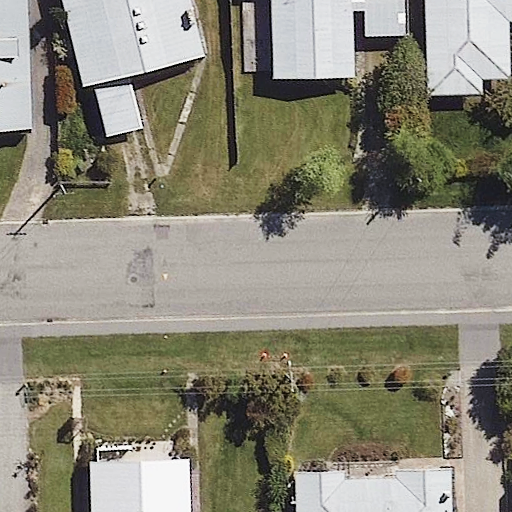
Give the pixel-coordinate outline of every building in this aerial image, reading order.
[(25,0),(0,0),(0,130),(30,129),(25,0)] [(56,0),(77,86),(86,84),(98,132),(143,122),(132,73),(203,57),(189,0),(56,0)] [(265,0),(266,80),(352,80),(352,37),(402,37),(402,0),(265,0)] [(511,0),(418,0),(420,94),(478,94),(478,77),(506,76),(505,19),(511,19),(511,0)] [(86,458),(87,511),(183,511),(182,456),(86,458)] [(452,511),(452,466),(291,468),(290,511),(452,511)]
